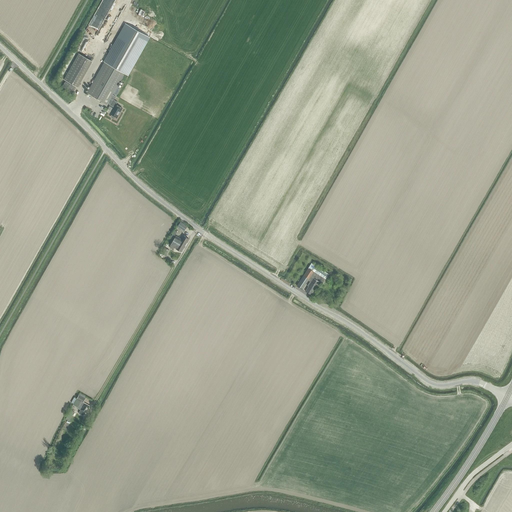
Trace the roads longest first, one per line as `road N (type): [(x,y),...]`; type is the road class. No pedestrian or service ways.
road 1 (unclassified): [(0,46),(132,177),(198,229),(430,383),(478,381),(507,396)]
road 2 (primary): [(433,511),(507,396)]
